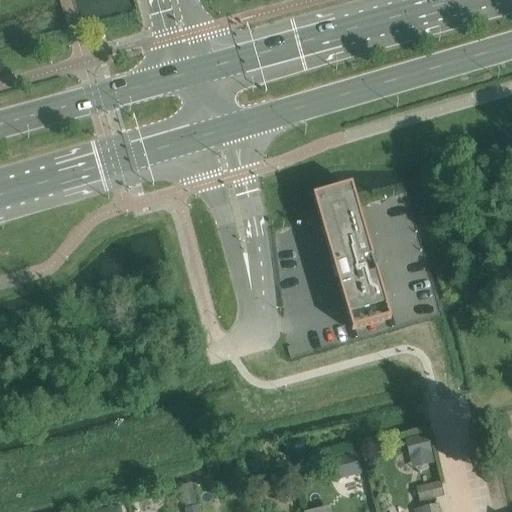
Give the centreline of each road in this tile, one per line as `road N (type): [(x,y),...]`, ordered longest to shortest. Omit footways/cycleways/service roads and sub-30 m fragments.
road 1 (primary): [(232,130),(511,53)]
road 2 (primary): [(472,0),(215,68)]
road 3 (primary): [(0,201),(198,140)]
road 4 (primary): [(179,78),(0,127)]
road 5 (unclassified): [(249,279),(255,235),(232,130)]
road 6 (unclassified): [(198,140),(236,262),(249,279)]
